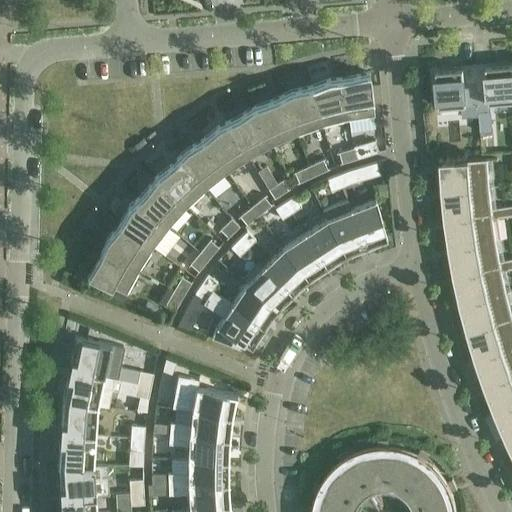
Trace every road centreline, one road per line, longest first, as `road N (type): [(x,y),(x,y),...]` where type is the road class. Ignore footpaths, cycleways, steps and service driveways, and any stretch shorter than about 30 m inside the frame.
road 1 (residential): [(267,511),(263,446),(276,384),(298,340),(324,304),(410,265)]
road 2 (residential): [(10,511),(19,231)]
road 3 (residential): [(492,511),(442,399),(410,265)]
road 4 (residential): [(410,265),(383,11)]
road 5 (residential): [(130,35),(383,11)]
road 6 (residential): [(22,144),(24,87),(41,56),(130,35)]
road 7 (residential): [(383,11),(511,1)]
